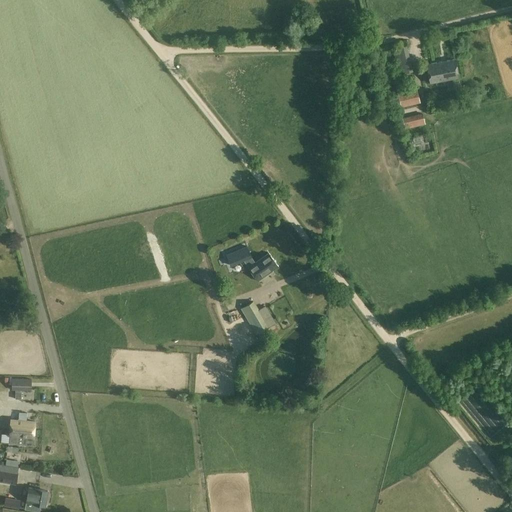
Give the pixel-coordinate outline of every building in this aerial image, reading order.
[(413,71),(407,46),(393,50),(399,75),(413,71)] [(455,59),(426,64),(430,83),(458,78),(455,59)] [(417,89),(398,93),(401,107),(420,103),(417,89)] [(405,129),(426,124),(423,113),(403,118),(405,129)] [(258,255),(261,259),(249,268),(259,281),(279,267),(263,244),(248,254),(250,257),(249,258),(250,260),(258,255)] [(241,308),(256,335),(270,327),(254,300),(241,308)] [(12,391),(15,391),(15,399),(21,399),(22,391),(31,391),(31,379),(12,379),(12,391)] [(10,436),(19,436),(18,444),(33,446),(35,422),(26,421),(27,412),(19,412),(18,420),(12,420),(10,436)] [(0,482),(17,485),(19,473),(0,469),(0,482)] [(45,506),(48,492),(29,488),(26,501),(33,503),(33,504),(45,506)] [(19,500),(6,498),(4,507),(17,509),(19,500)]
